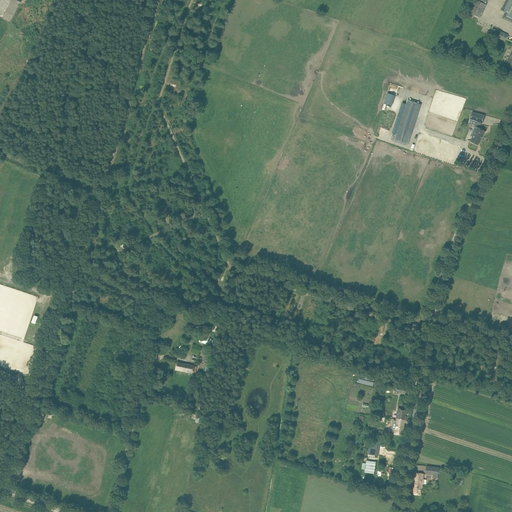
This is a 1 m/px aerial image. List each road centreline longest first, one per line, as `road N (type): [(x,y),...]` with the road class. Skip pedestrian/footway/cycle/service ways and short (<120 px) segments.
road 1 (unknown): [(2,490),(155,9)]
road 2 (track): [(428,332),(230,267),(158,103),(191,0)]
road 3 (unclassified): [(432,311),(457,232),(511,122)]
road 4 (unclassified): [(397,511),(432,311)]
road 5 (unknown): [(185,361),(164,360),(151,373),(106,511)]
